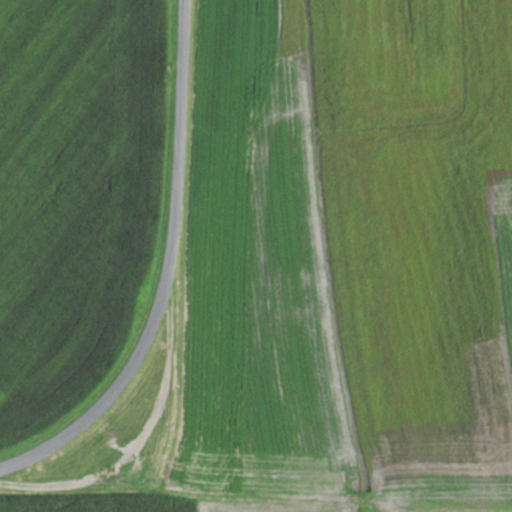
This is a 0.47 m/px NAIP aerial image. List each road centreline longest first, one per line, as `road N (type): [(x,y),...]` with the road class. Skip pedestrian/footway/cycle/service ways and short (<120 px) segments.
road 1 (tertiary): [(0,465),(90,412),(117,382),(153,309),(170,222),(179,0)]
road 2 (track): [(127,458),(175,494),(511,490)]
road 3 (track): [(0,480),(100,475),(141,444),(164,370),(163,268)]
